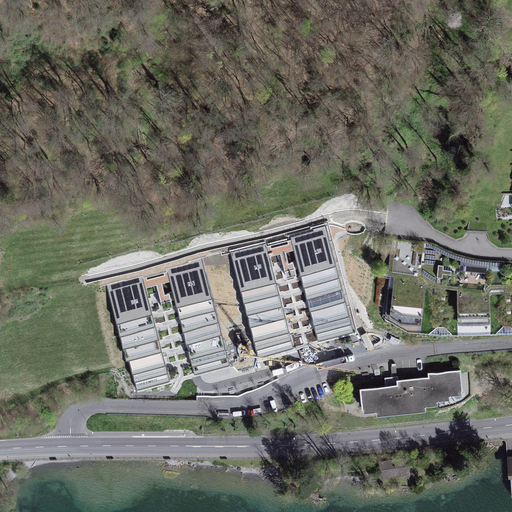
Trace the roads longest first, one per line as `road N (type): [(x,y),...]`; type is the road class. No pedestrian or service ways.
road 1 (unclassified): [(67,446),(67,418),(82,404),(234,406),(327,369),(511,344)]
road 2 (primary): [(511,424),(288,446),(67,446)]
road 3 (unclassified): [(511,256),(481,256),(395,226)]
